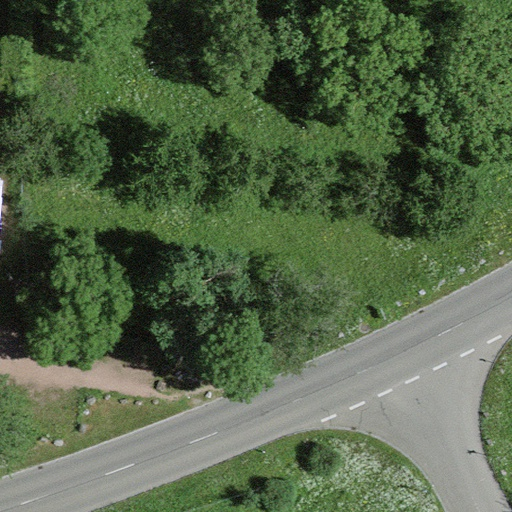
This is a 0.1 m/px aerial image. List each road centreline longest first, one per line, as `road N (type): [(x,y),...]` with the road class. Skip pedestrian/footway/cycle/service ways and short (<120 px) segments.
road 1 (tertiary): [(399,348),(179,455),(0,506)]
road 2 (residential): [(399,348),(479,511)]
road 3 (tertiary): [(511,286),(399,348)]
